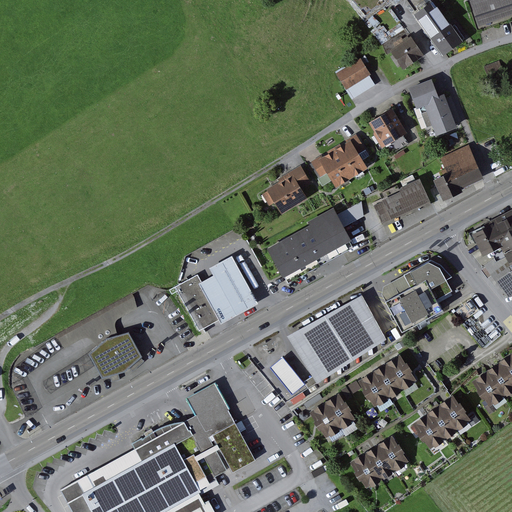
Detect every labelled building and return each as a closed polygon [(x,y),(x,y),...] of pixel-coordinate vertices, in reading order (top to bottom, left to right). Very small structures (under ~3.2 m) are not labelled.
[(511,0),(477,0),(471,2),(480,28),(511,17),(511,0)] [(419,17),(446,54),(467,39),(456,25),(453,27),(436,4),(419,17)] [(414,37),(392,53),(404,69),(426,53),(414,37)] [(362,61),(338,77),(348,91),(371,74),(362,61)] [(500,63),(485,69),(489,79),(504,73),(500,63)] [(440,94),(432,77),(409,87),(417,104),(423,101),(440,94)] [(436,132),(456,124),(443,92),(440,94),(423,101),(436,132)] [(397,111),(373,124),(386,148),(410,134),(397,111)] [(322,161),(338,186),(368,167),(353,142),(322,161)] [(469,145),(441,158),(446,169),(433,175),(445,201),(462,193),(461,190),(484,179),(469,145)] [(322,181),(329,177),(321,164),(315,168),(322,181)] [(279,203),(284,213),(309,198),(303,188),(310,183),(301,168),(284,178),(286,182),(264,194),(272,207),(279,203)] [(375,208),(383,226),(433,203),(423,181),(404,189),(406,194),(375,208)] [(337,215),(344,228),(364,217),(362,202),(337,215)] [(266,250),(287,287),(355,250),(333,209),(308,223),(310,226),(266,250)] [(511,213),(494,224),(507,246),(511,243),(511,213)] [(484,260),(507,246),(494,224),(471,238),(484,260)] [(511,254),(509,250),(489,264),(511,295),(511,294),(511,254)] [(203,284),(223,320),(224,323),(262,302),(236,255),(214,268),(218,275),(203,284)] [(380,290),(403,334),(449,310),(443,299),(455,293),(448,280),(454,277),(443,267),(433,261),(380,290)] [(198,275),(178,285),(203,330),(223,320),(203,284),(198,275)] [(362,297),(287,337),(318,384),(385,342),(362,297)] [(107,340),(92,355),(104,378),(126,372),(143,356),(130,333),(107,340)] [(511,356),(476,382),(492,404),(511,389),(511,356)] [(270,368),(293,396),(305,386),(282,358),(270,368)] [(402,358),(360,384),(374,407),(416,381),(402,358)] [(192,421),(61,492),(72,511),(215,511),(203,490),(218,482),(216,478),(222,475),(254,457),(215,385),(187,400),(197,418),(192,421)] [(341,396),(312,414),(326,437),(356,419),(341,396)] [(455,397),(414,424),(429,447),(470,420),(455,397)] [(394,435),(352,461),(367,484),(409,458),(394,435)]
